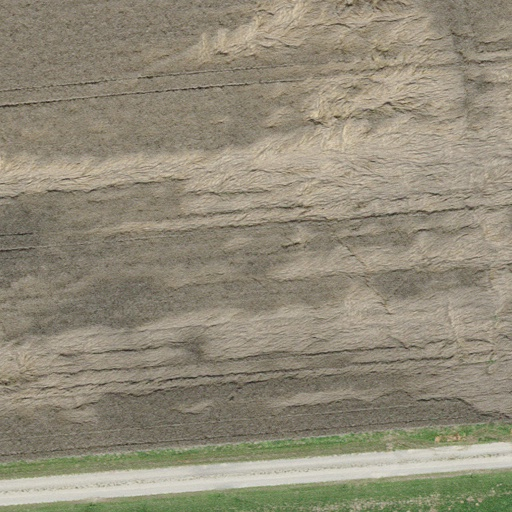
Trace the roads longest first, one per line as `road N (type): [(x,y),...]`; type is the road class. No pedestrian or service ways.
road 1 (track): [(511,471),(0,505)]
road 2 (track): [(511,409),(459,0)]
